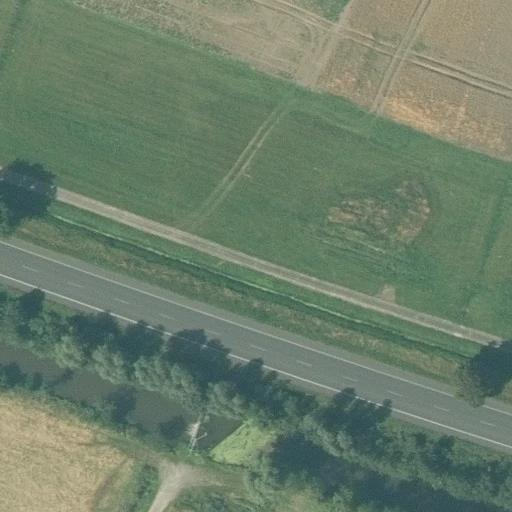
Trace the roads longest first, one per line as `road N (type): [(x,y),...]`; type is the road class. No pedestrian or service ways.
road 1 (track): [(511,344),(0,169)]
road 2 (primary): [(511,431),(0,259)]
